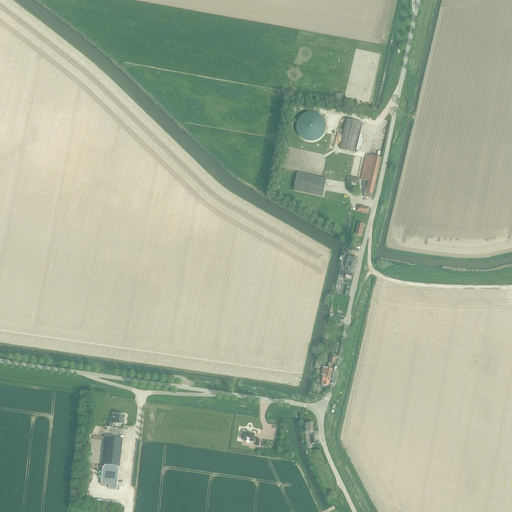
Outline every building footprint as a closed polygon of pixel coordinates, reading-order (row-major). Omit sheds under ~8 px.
[(327,132),(327,129),(327,126),(326,123),(325,120),(323,118),(321,116),(318,115),(315,114),(312,113),(309,113),(306,114),(303,116),(301,117),(300,119),(299,120),(297,123),(296,125),(296,129),(296,132),(297,135),(299,138),(300,140),(303,142),(306,143),(309,144),(311,145),(315,144),(318,143),(320,142),(323,140),(325,138),(326,135),(327,132)] [(354,152),(361,122),(347,119),(340,149),(354,152)] [(375,183),(381,158),(366,155),(361,179),(364,180),(363,187),(365,187),(364,192),(365,192),(364,195),(366,195),(365,197),(370,198),(371,194),(373,195),(376,183),(375,183)] [(323,197),(327,180),(297,173),(293,191),(323,197)] [(368,214),(370,208),(358,205),(357,211),(368,214)] [(355,235),(361,236),(364,224),(358,223),(355,235)] [(348,257),(347,261),(347,262),(356,264),(357,258),(348,256),(349,253),(343,252),(342,256),(345,257),(345,256),(348,257)] [(340,269),(339,276),(343,277),(345,270),(348,271),(348,273),(353,274),(356,264),(347,262),(342,261),(341,263),(340,266),(341,266),(341,269),(340,269)] [(321,375),(323,376),(330,377),(333,369),(328,368),(323,367),(321,375)] [(323,376),(322,382),(321,385),(322,386),(323,386),(324,385),(328,386),(330,377),(323,376)] [(125,423),(125,421),(124,421),(124,415),(114,414),(113,421),(107,421),(107,427),(111,427),(111,423),(123,425),(123,424),(125,423)] [(306,432),(314,431),(313,423),(305,424),(306,432)] [(255,442),(255,446),(259,446),(260,439),(256,439),(254,439),(255,434),(251,433),(247,432),(247,433),(243,432),(243,435),(241,434),(240,435),(240,438),(241,439),(242,439),(242,440),(246,441),(246,442),(246,443),(249,444),(250,443),(250,441),(255,442)] [(119,467),(122,439),(106,438),(103,465),(104,465),(103,467),(102,467),(100,484),(117,486),(118,469),(117,469),(118,467),(119,467)]
